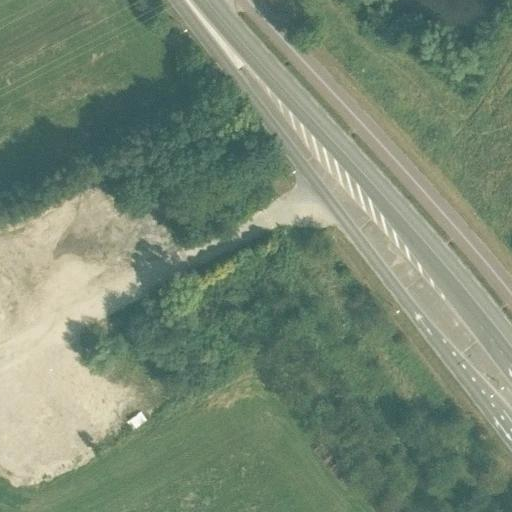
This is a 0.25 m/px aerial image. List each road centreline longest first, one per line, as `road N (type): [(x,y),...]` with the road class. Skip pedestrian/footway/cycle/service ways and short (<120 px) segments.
road 1 (primary): [(208,24),(304,168),(511,439)]
road 2 (primary): [(511,362),(321,136),(208,24)]
road 3 (unclassified): [(511,300),(400,162),(246,0)]
